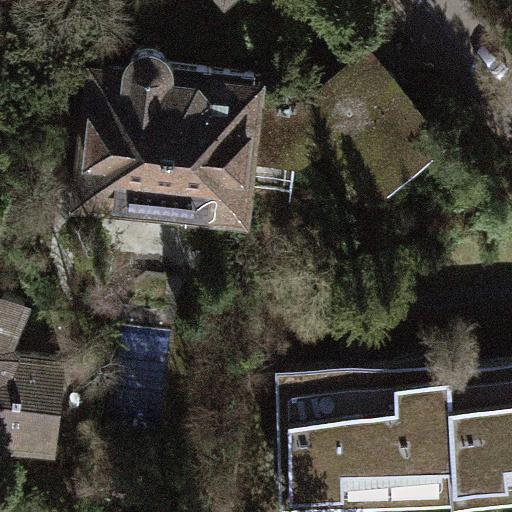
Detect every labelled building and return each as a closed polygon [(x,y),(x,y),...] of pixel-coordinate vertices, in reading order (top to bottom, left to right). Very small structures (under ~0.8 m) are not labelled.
[(130,61),(95,57),(85,160),(77,168),(77,180),(85,191),(98,192),(102,188),(137,192),(147,199),(159,203),(172,203),(186,197),(240,202),(246,145),(252,93),(254,67),(165,58),(162,50),(154,43),(145,42),(136,46),(131,52),(130,61)] [(435,130),(366,46),(307,95),(252,93),(246,145),(296,149),(327,125),(374,184),(435,130)] [(3,284),(0,282),(0,442),(58,449),(67,362),(18,357),(13,347),(31,306),(0,293),(3,284)] [(511,477),(511,353),(448,359),(455,482),(511,477)] [(455,482),(448,359),(281,361),(284,486),(455,482)]
